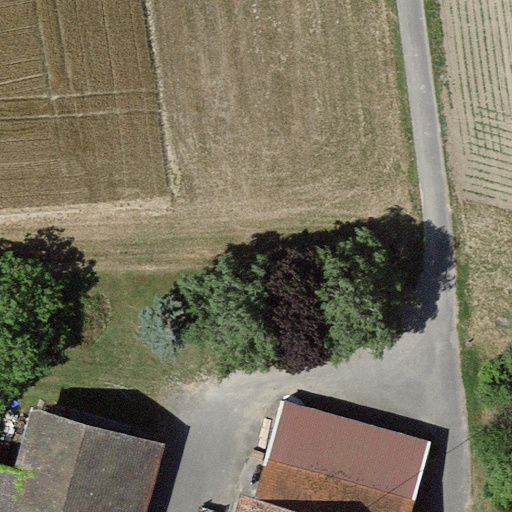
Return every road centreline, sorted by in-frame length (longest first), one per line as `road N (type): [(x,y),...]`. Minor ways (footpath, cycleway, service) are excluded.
road 1 (residential): [(408,0),(439,295),(423,367)]
road 2 (residential): [(181,511),(206,427),(270,376)]
road 3 (residential): [(270,376),(423,367)]
road 4 (residential): [(423,367),(451,438),(450,511)]
